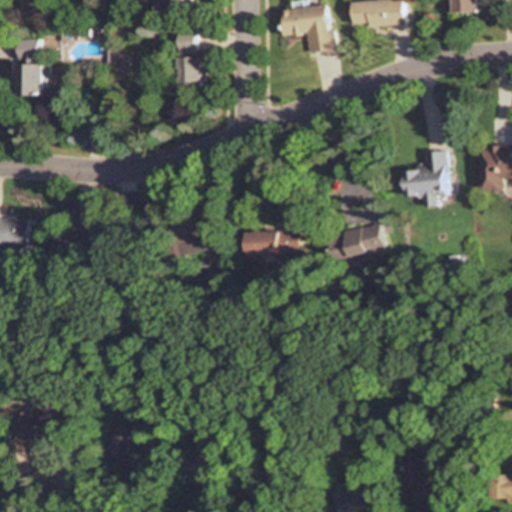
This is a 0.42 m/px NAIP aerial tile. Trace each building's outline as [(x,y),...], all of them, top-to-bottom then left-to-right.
[(18,0),(19,15),(44,14),(43,0),(18,0)] [(406,26),(406,0),(354,0),(354,26),(406,26)] [(454,0),(454,13),(482,14),(482,0),(454,0)] [(286,37),(310,35),(311,53),(338,52),(337,31),(331,31),(330,7),(284,9),(286,37)] [(180,92),(202,91),(201,27),(179,27),(180,92)] [(41,40),(19,40),(19,61),(41,61),(41,40)] [(43,97),(43,63),(16,63),(16,97),(43,97)] [(103,116),(91,115),(91,132),(103,132),(103,116)] [(482,191),(505,191),(505,179),(511,179),(511,147),(482,148),(482,191)] [(448,152),(427,153),(428,170),(406,171),(407,197),(426,196),(426,207),(438,206),(438,197),(450,196),(448,152)] [(0,245),(30,246),(30,220),(0,219),(0,245)] [(98,256),(98,222),(76,222),(76,256),(98,256)] [(381,224),(334,234),(340,260),(386,250),(381,224)] [(302,230),(244,231),(245,255),(303,254),(302,230)] [(21,412),(16,438),(54,445),(59,420),(21,412)] [(127,458),(142,427),(126,419),(110,449),(127,458)] [(200,486),(203,477),(217,482),(226,456),(196,447),(185,481),(200,486)] [(444,458),(406,462),(411,505),(435,502),(433,482),(447,480),(444,458)] [(511,502),(511,474),(493,475),(493,503),(511,502)] [(376,484),(337,484),(337,507),(376,507),(376,484)]
